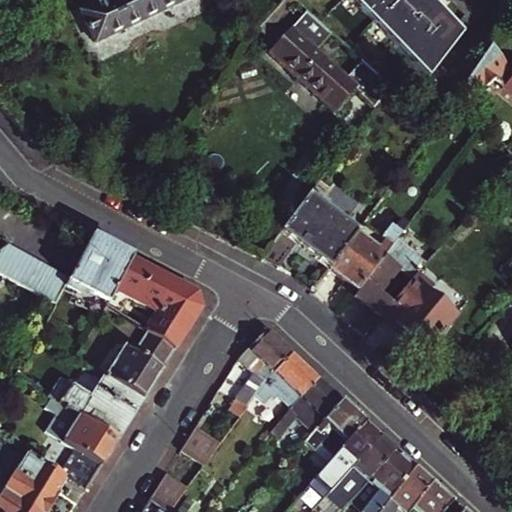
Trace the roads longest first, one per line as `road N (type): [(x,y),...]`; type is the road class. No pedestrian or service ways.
road 1 (residential): [(245,289),(301,326),(498,511)]
road 2 (residential): [(0,148),(74,202),(245,289)]
road 3 (residential): [(245,289),(106,511)]
